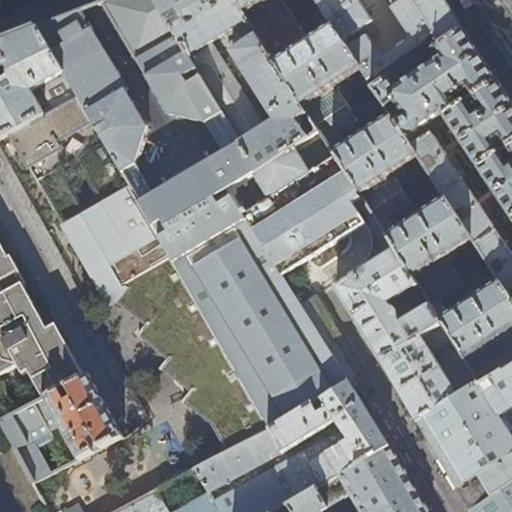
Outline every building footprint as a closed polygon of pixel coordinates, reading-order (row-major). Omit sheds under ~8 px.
[(154,0),(108,0),(102,3),(107,11),(98,17),(88,23),(81,11),(37,27),(77,96),(97,130),(109,123),(113,132),(102,139),(123,174),(156,231),(167,224),(172,232),(160,239),(271,430),(311,405),(321,399),(348,382),(300,306),(283,278),(240,210),(227,190),(251,175),(257,171),(201,79),(192,85),(186,76),(196,71),(154,0)] [(244,15),(234,0),(154,0),(196,71),(201,79),(257,171),(318,132),(305,111),(302,107),(246,19),(244,15)] [(234,0),(244,15),(266,0),(276,0),(279,1),(280,0),(234,0)] [(315,0),(332,25),(361,69),(368,79),(377,73),(384,85),(414,65),(424,58),(434,52),(427,40),(436,34),(415,2),(413,0),(315,0)] [(444,0),(418,0),(415,2),(436,34),(444,45),(465,31),(444,0)] [(272,2),(246,19),(302,107),(361,69),(332,25),(305,42),(280,4),(272,2)] [(0,139),(9,135),(77,96),(37,27),(0,41),(0,139)] [(511,102),(483,58),(465,31),(444,45),(434,52),(424,58),(431,68),(420,75),(414,65),(384,85),(375,91),(391,114),(418,156),(445,197),(473,240),(500,280),(511,299),(511,102)] [(305,111),(318,132),(319,131),(324,139),(355,120),(337,91),(305,111)] [(102,139),(97,130),(77,96),(9,135),(18,148),(71,233),(79,246),(82,245),(92,255),(85,261),(124,294),(116,303),(147,327),(141,335),(170,359),(161,371),(191,393),(184,403),(213,422),(230,452),(271,430),(160,239),(156,231),(102,139)] [(391,114),(332,152),(335,157),(359,194),(418,156),(391,114)] [(366,224),(350,199),(359,194),(335,157),(311,173),(309,174),(302,172),(305,163),(294,147),(257,171),(251,175),(260,189),(270,190),(268,198),(267,199),(246,212),(244,209),(240,210),(283,278),(306,263),(358,230),(366,224)] [(311,173),(305,163),(302,172),(309,174),(311,173)] [(395,178),(362,198),(378,223),(410,202),(395,178)] [(268,198),(270,190),(260,189),(267,199),(268,198)] [(445,197),(386,236),(396,252),(413,278),(473,240),(445,197)] [(0,418),(2,422),(86,378),(56,325),(47,330),(41,319),(0,243),(0,418)] [(413,278),(396,252),(390,255),(336,287),(361,328),(383,363),(443,325),(439,319),(431,307),(402,326),(399,321),(400,317),(399,313),(396,311),(392,310),(389,305),(418,286),(416,282),(413,278)] [(416,282),(418,286),(431,307),(465,285),(449,261),(416,282)] [(511,299),(500,280),(439,319),(443,325),(481,385),(483,387),(511,368),(511,299)] [(348,346),(317,297),(300,306),(348,382),(349,381),(350,383),(358,379),(364,375),(348,346)] [(397,390),(418,424),(481,385),(443,325),(383,363),(382,364),(397,390)] [(511,511),(511,368),(483,387),(481,385),(418,424),(470,511),(511,511)] [(108,408),(90,376),(86,378),(2,422),(15,446),(35,483),(69,466),(51,433),(60,428),(78,461),(93,453),(87,441),(94,437),(101,449),(124,437),(108,408)] [(366,410),(350,383),(349,381),(348,382),(321,399),(327,409),(317,414),(311,405),(271,430),(230,452),(196,470),(209,492),(210,493),(336,422),(342,432),(216,503),(220,511),(279,511),(388,447),(366,410)] [(0,511),(31,511),(46,504),(35,483),(15,446),(0,454),(0,511)] [(427,511),(413,488),(388,447),(279,511),(427,511)] [(117,511),(167,511),(156,492),(117,511)] [(220,511),(216,503),(210,493),(209,492),(173,511),(220,511)]
